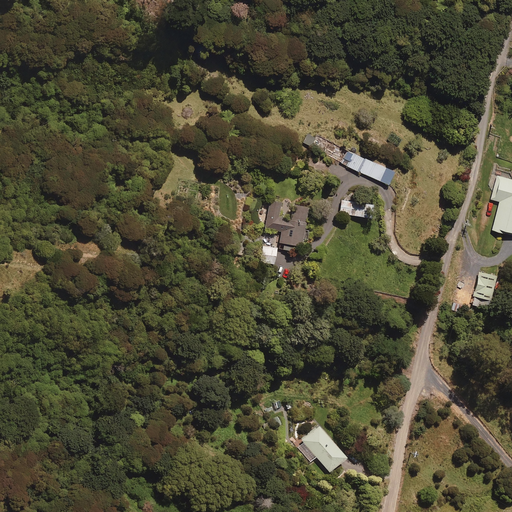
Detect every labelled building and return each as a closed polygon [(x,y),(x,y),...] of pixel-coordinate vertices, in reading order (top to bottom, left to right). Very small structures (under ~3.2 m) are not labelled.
[(315,138),(306,134),(302,143),(311,147),(315,138)] [(361,173),(367,159),(348,151),(342,165),(361,173)] [(367,159),(361,173),(382,182),(388,169),(367,159)] [(511,179),(497,176),(491,199),(500,202),(493,230),(511,234),(511,179)] [(281,202),(270,200),(266,227),(282,229),(280,242),(301,246),(308,207),(296,205),(293,221),(278,218),(281,202)] [(372,206),(341,201),(339,214),(370,220),(372,206)] [(276,249),(262,247),(260,263),(274,265),(276,249)] [(494,274),(478,270),(471,304),(486,307),(494,274)] [(344,455),(316,423),(300,438),(302,441),(297,446),(309,460),(315,455),(327,470),(344,455)]
